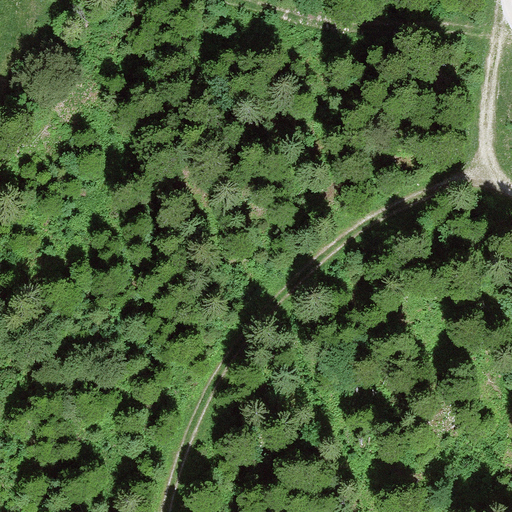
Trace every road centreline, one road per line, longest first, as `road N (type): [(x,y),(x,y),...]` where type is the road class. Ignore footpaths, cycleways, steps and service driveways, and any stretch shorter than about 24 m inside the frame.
road 1 (track): [(490,162),(353,232),(258,317),(218,375),(167,511)]
road 2 (track): [(499,31),(333,25),(236,0)]
road 3 (track): [(504,0),(486,142),(498,178),(511,188)]
